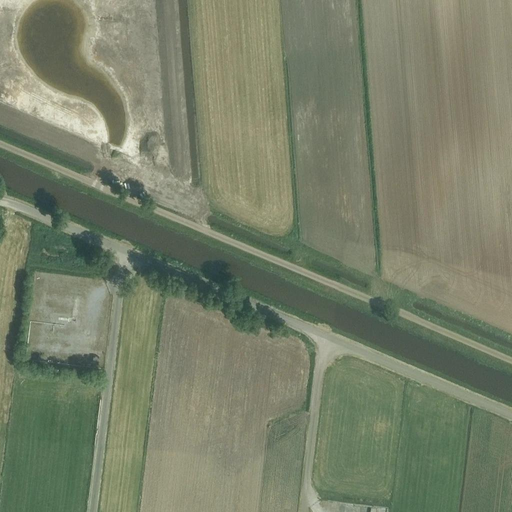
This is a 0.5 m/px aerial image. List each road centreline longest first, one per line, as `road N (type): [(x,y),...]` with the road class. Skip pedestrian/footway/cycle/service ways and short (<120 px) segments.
road 1 (unclassified): [(511,360),(0,143)]
road 2 (track): [(127,253),(91,511)]
road 3 (track): [(323,336),(303,511)]
